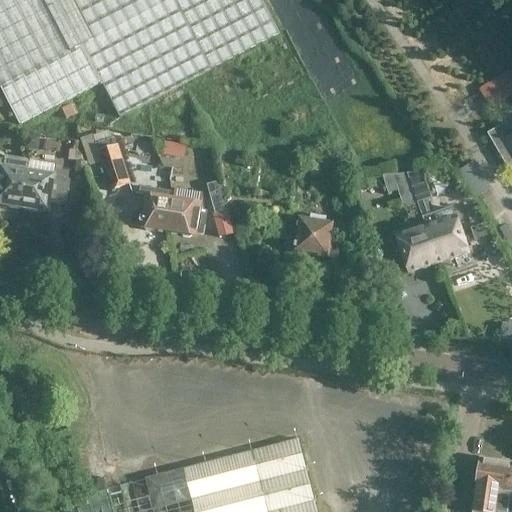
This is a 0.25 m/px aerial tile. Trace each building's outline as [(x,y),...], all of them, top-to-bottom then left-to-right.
[(278,36),(259,0),(0,0),(0,86),(21,127),(102,86),(118,117),(278,36)] [(511,96),(511,73),(511,72),(480,91),(492,109),(511,96)] [(506,124),(488,134),(505,163),(511,158),(511,129),(510,131),(506,124)] [(187,146),(165,143),(163,156),(185,159),(187,146)] [(96,152),(109,192),(131,185),(118,145),(96,152)] [(28,168),(26,161),(5,158),(5,161),(0,160),(0,203),(22,208),(28,168)] [(29,162),(22,208),(48,212),(49,202),(65,205),(69,181),(68,181),(69,173),(54,170),(55,166),(36,163),(29,162)] [(424,175),(407,176),(417,204),(426,229),(438,263),(467,254),(466,251),(471,249),(468,239),(462,240),(456,219),(452,209),(431,216),(426,202),(432,200),(424,175)] [(407,176),(382,178),(388,194),(398,191),(404,208),(417,204),(407,176)] [(219,239),(233,235),(218,181),(207,184),(215,213),(213,214),(219,239)] [(200,211),(203,193),(175,189),(173,200),(168,233),(196,238),(197,235),(202,236),(206,212),(200,211)] [(168,233),(173,200),(145,196),(141,217),(135,216),(133,225),(140,226),(139,229),(168,233)] [(337,260),(340,245),(331,243),(334,224),(325,223),(326,218),(311,215),(310,221),(299,219),(295,242),(287,240),(285,250),(294,252),(294,254),(328,259),(328,258),(337,260)] [(409,273),(438,263),(426,229),(398,238),(399,242),(393,244),(397,254),(402,252),(409,273)] [(317,511),(299,440),(146,478),(154,511),(317,511)] [(511,463),(480,459),(472,511),(506,511),(511,476),(511,463)]
